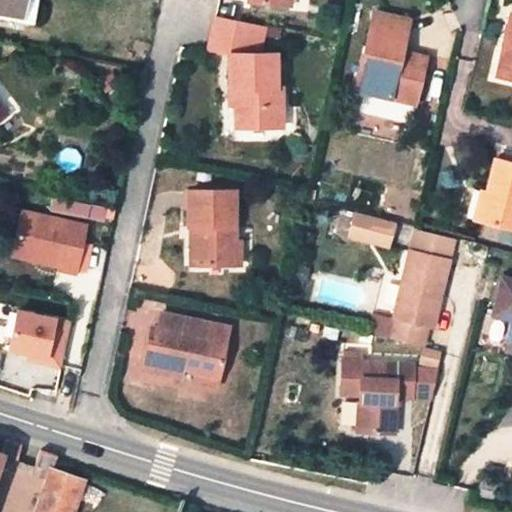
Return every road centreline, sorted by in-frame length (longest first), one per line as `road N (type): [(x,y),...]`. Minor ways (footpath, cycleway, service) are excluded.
road 1 (residential): [(175,0),(83,437)]
road 2 (secondary): [(351,511),(163,466),(83,437)]
